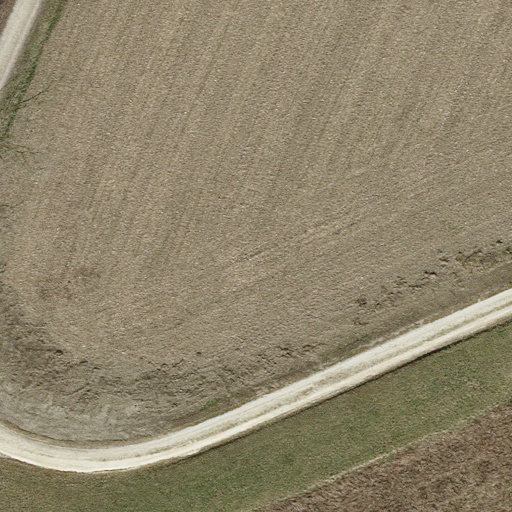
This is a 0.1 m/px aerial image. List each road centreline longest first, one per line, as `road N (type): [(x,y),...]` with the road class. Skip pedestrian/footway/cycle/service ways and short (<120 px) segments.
road 1 (track): [(0,443),(89,463),(216,432),(511,304)]
road 2 (track): [(67,0),(0,154)]
